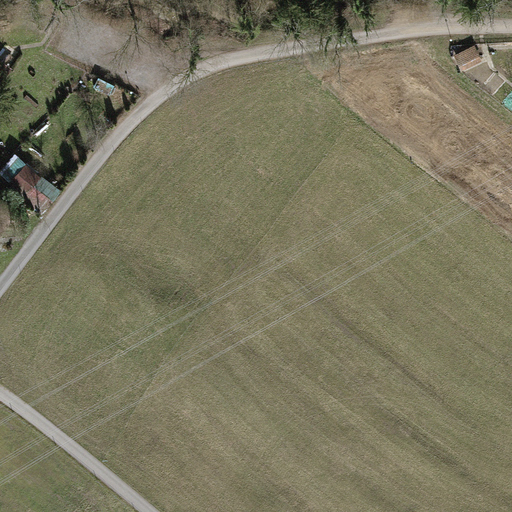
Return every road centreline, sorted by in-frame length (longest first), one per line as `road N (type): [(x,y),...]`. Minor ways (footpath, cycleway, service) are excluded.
road 1 (track): [(0,289),(107,148),(188,75),(238,56),(440,27),(511,25)]
road 2 (track): [(0,392),(141,511)]
